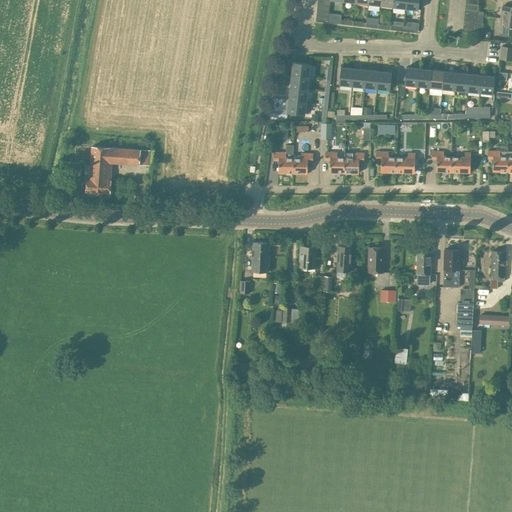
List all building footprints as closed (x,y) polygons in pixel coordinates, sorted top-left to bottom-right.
[(406,9),(406,0),(394,0),(393,8),(406,9)] [(418,10),(419,0),(406,0),(406,9),(418,10)] [(511,20),(511,0),(496,0),(497,1),(503,2),(501,19),(511,20)] [(482,34),(484,17),(477,16),(476,22),(476,27),(475,33),(482,34)] [(511,33),(511,20),(501,19),(499,36),(509,37),(510,33),(511,33)] [(511,59),(511,45),(502,44),(501,58),(511,59)] [(309,77),(311,64),(294,62),(292,75),(309,77)] [(352,87),(354,69),(341,68),(339,85),(352,87)] [(419,70),(406,68),(404,86),(417,87),(419,70)] [(364,88),(366,70),(354,69),(352,87),(364,88)] [(377,90),(379,72),(366,70),(364,88),(377,90)] [(431,71),(419,70),(417,87),(429,89),(431,71)] [(444,72),(431,71),(429,89),(442,90),(444,72)] [(390,91),(392,73),(379,72),(377,90),(390,91)] [(456,74),(444,72),(442,90),(455,91),(456,74)] [(469,75),(456,74),(455,91),(467,93),(469,75)] [(292,75),(291,88),(308,90),(309,77),(292,75)] [(482,76),(469,75),(467,93),(480,94),(482,76)] [(480,94),(492,95),(494,77),(482,76),(480,94)] [(291,88),(289,100),(307,102),(308,90),(291,88)] [(289,100),(288,113),(305,115),(307,102),(289,100)] [(428,114),(427,114),(427,119),(437,118),(440,118),(440,114),(440,108),(428,107),(428,114)] [(332,138),(333,122),(322,122),(321,138),(332,138)] [(396,125),(378,124),(378,134),(396,134),(396,125)] [(294,145),(287,145),(286,153),(274,153),(274,160),(279,160),(279,173),(293,173),(294,158),(294,145)] [(87,178),(86,192),(110,193),(111,180),(108,180),(109,162),(139,164),(140,149),(134,149),(134,147),(131,147),(131,148),(92,146),(90,164),(89,178),(87,178)] [(488,151),(488,159),(493,159),(492,171),(509,172),(510,152),(500,152),(499,152),(488,151)] [(344,172),(345,158),(337,157),(337,152),(325,152),(325,160),(330,160),(330,172),(344,172)] [(398,158),(388,157),(388,152),(376,152),(376,159),(381,159),(380,172),(398,172),(398,158)] [(454,157),(444,157),(444,152),(432,152),(432,159),(436,159),(436,171),(453,172),(454,157)] [(293,173),(308,173),(308,161),(313,161),(314,154),(302,153),(301,158),(294,158),(293,173)] [(345,158),(344,172),(359,173),(359,161),(364,161),(364,153),(352,153),(345,153),(345,158)] [(398,172),(415,173),(415,154),(408,153),(408,158),(398,158),(398,172)] [(453,172),(470,172),(471,153),(465,153),(465,157),(454,157),(453,172)] [(267,243),(267,241),(260,241),(260,242),(254,242),(252,271),(268,271),(269,243),(267,243)] [(316,268),(318,247),(301,246),(299,267),(316,268)] [(350,272),(351,247),(338,246),(337,271),(338,271),(337,276),(346,277),(346,272),(350,272)] [(384,248),(369,247),(368,272),(383,273),(384,248)] [(417,274),(417,284),(430,284),(430,275),(431,275),(431,249),(418,248),(417,274)] [(459,287),(460,265),(464,263),(464,259),(460,257),(460,250),(445,249),(443,287),(459,287)] [(505,282),(505,277),(504,276),(505,251),(492,251),(491,276),(492,276),(491,288),(498,289),(498,281),(505,282)] [(324,275),(322,290),(331,291),(333,276),(324,275)] [(240,280),(239,293),(250,293),(250,284),(250,281),(240,280)] [(381,289),(380,301),(396,301),(396,290),(381,289)] [(458,302),(457,326),(472,327),(474,303),(474,297),(460,296),(460,302),(458,302)] [(410,312),(411,300),(398,299),(397,310),(410,312)] [(292,309),(283,308),(282,321),(291,322),(292,309)] [(480,315),(480,323),(488,323),(489,315),(480,315)] [(501,316),(501,324),(510,325),(510,316),(501,316)] [(407,363),(409,348),(397,347),(396,361),(407,363)] [(372,358),(375,351),(367,348),(364,356),(372,358)] [(301,358),(300,365),(312,367),(313,358),(308,358),(307,359),(301,358)] [(237,361),(236,369),(246,370),(247,362),(237,361)] [(443,385),(444,398),(468,397),(468,392),(461,392),(461,384),(443,385)]
